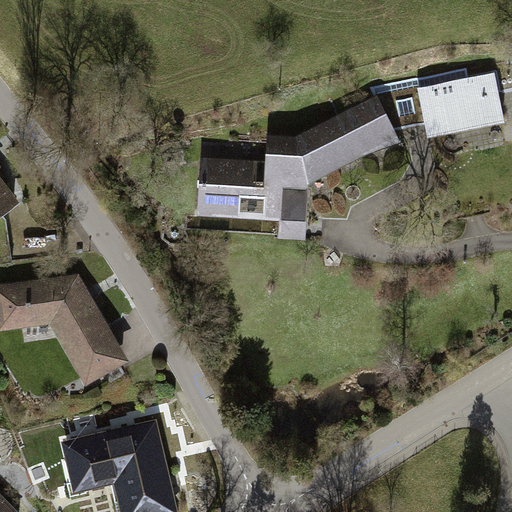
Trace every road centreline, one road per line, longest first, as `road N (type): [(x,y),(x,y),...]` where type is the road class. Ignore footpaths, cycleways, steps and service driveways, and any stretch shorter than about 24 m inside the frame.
road 1 (residential): [(0,88),(148,301),(265,509)]
road 2 (residential): [(485,382),(265,509)]
